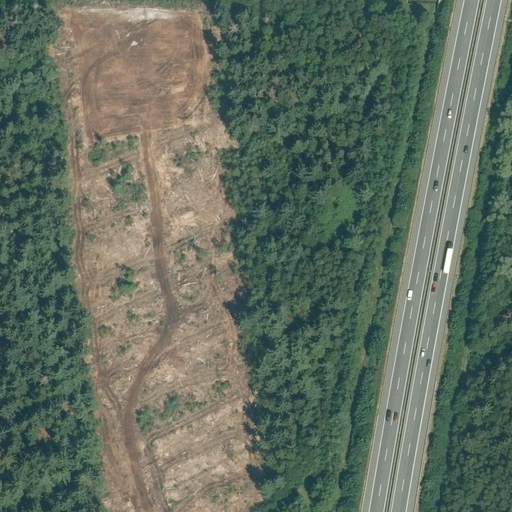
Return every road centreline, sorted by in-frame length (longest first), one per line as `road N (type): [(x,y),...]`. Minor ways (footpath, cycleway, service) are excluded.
road 1 (motorway): [(472,0),(376,511)]
road 2 (motorway): [(398,511),(493,0)]
